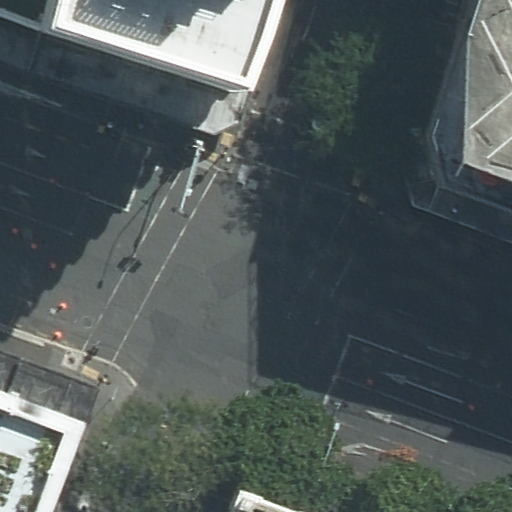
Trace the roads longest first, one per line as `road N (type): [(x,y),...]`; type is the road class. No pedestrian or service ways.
road 1 (residential): [(250,247),(166,407),(126,511)]
road 2 (tertiary): [(511,344),(250,247)]
road 3 (tertiary): [(250,247),(0,155)]
road 4 (residential): [(344,0),(308,125),(250,247)]
